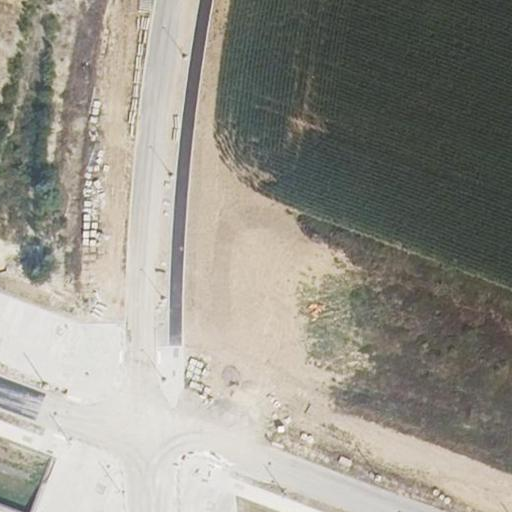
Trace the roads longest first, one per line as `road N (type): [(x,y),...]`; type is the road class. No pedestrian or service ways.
road 1 (unclassified): [(0,396),(84,426),(138,413),(396,511)]
road 2 (unknown): [(138,413),(148,148),(172,0)]
